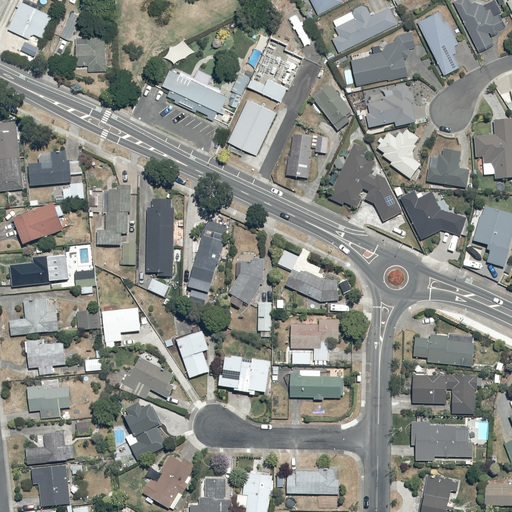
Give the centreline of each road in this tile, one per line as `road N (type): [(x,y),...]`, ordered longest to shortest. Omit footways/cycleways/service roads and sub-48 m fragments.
road 1 (secondary): [(0,76),(104,118),(207,175)]
road 2 (secondary): [(207,175),(104,133),(0,76)]
road 3 (secondary): [(207,175),(380,264)]
road 4 (residential): [(216,426),(246,437),(378,441)]
road 5 (tertiary): [(386,297),(378,441)]
